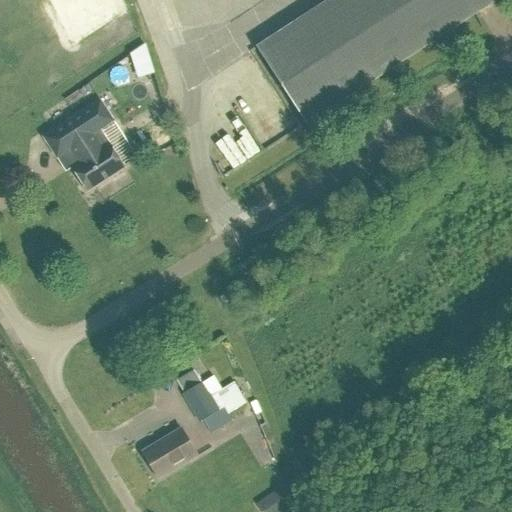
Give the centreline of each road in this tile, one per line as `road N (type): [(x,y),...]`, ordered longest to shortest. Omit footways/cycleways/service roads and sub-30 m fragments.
road 1 (unclassified): [(38,355),(511,63)]
road 2 (unclassified): [(133,511),(38,355)]
